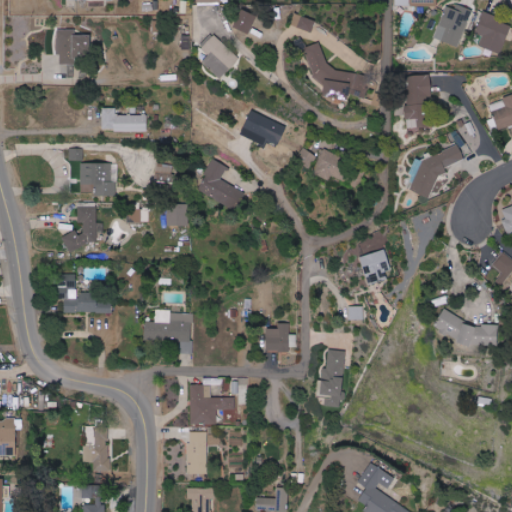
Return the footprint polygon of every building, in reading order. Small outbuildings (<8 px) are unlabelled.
[(455,9),(447,6),(434,37),(458,47),(474,11),(457,4),(455,9)] [(236,28),(251,35),(259,16),(243,10),(236,28)] [(497,16),(484,11),(476,34),(482,36),(478,46),(502,54),(511,25),(495,20),(497,16)] [(317,21),(297,14),(293,25),(313,33),(317,21)] [(76,30),(58,29),(57,55),(61,55),(60,64),(75,65),(75,58),(92,58),(92,36),(76,36),(76,30)] [(203,63),(223,79),(240,57),(213,35),(202,49),(209,54),(203,63)] [(308,48),(326,102),(367,88),(360,68),(333,78),(322,43),(308,48)] [(407,128),(427,127),(427,97),(432,97),(431,75),(406,76),(407,128)] [(148,131),(147,115),(117,116),(116,108),(103,108),(103,131),(148,131)] [(242,133),(265,145),(267,139),(279,145),(288,126),(253,110),(242,133)] [(233,129),(201,111),(192,127),(224,145),(233,129)] [(430,198),(441,172),(445,174),(449,164),(458,167),(465,149),(454,145),(452,150),(444,147),(439,160),(426,155),(412,190),(430,198)] [(71,160),(84,160),(83,148),(71,148),(71,160)] [(350,159),(322,149),(313,174),(330,180),(332,173),(343,177),(350,159)] [(246,192),(221,179),(228,166),(213,158),(196,189),(236,210),(246,192)] [(95,195),(116,196),(117,163),(82,163),(81,184),(96,184),(95,195)] [(155,182),(172,184),(174,165),(157,163),(155,182)] [(511,198),(511,199),(511,205),(501,210),(511,237),(511,198)] [(169,225),(188,224),(187,205),(168,206),(169,225)] [(97,206),(79,207),(79,221),(83,221),(83,232),(67,232),(67,246),(97,246),(97,233),(104,233),(104,223),(97,223),(97,206)] [(149,210),(127,211),(128,222),(149,222),(149,210)] [(392,278),(383,249),(360,256),(369,284),(392,278)] [(511,273),(511,259),(500,250),(483,273),(502,287),(511,273)] [(84,279),(96,279),(96,269),(83,269),(84,279)] [(112,314),(114,296),(92,295),(93,285),(78,284),(78,279),(68,279),(68,288),(61,288),(60,298),(65,298),(64,310),(112,314)] [(363,306),(349,306),(349,319),(364,319),(363,306)] [(469,346),(479,328),(447,310),(437,328),(469,346)] [(145,339),(192,340),(193,312),(155,311),(155,322),(145,322),(145,339)] [(290,322),(277,323),(277,327),(267,328),(267,351),(297,350),(297,333),(291,334),(290,322)] [(500,324),(478,324),(478,345),(499,346),(500,324)] [(325,405),(341,407),(347,351),(330,349),(328,367),(324,367),(321,396),(326,397),(325,405)] [(218,423),(217,409),(236,409),(236,397),(211,397),(211,384),(191,385),(192,424),(218,423)] [(0,456),(17,456),(16,420),(0,419),(0,456)] [(92,470),(110,470),(109,425),(85,426),(86,462),(91,462),(92,470)] [(207,473),(207,431),(189,431),(188,473),(207,473)] [(411,511),(377,488),(380,483),(389,488),(396,479),(371,462),(358,482),(367,488),(359,500),(369,507),(365,511),(411,511)] [(83,497),(94,497),(94,503),(103,503),(103,484),(83,485),(83,497)] [(61,508),(73,508),(73,486),(62,486),(61,508)] [(257,511),(289,511),(289,487),(277,487),(277,497),(257,497),(257,511)] [(188,488),(188,501),(192,501),(192,511),(197,511),(196,511),(211,511),(212,498),(215,498),(215,488),(188,488)]
